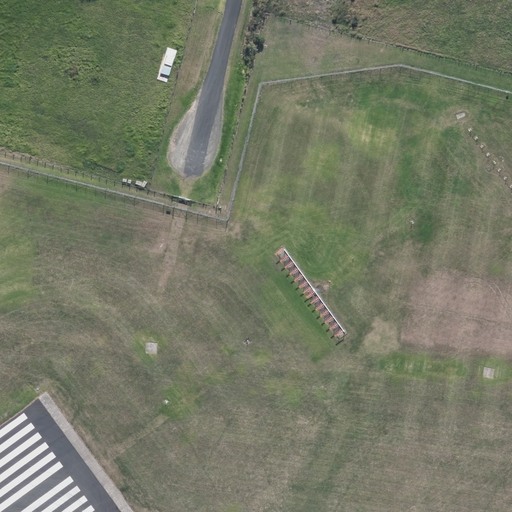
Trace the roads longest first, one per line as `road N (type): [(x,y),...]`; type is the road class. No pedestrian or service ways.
road 1 (residential): [(189,171),(234,0)]
road 2 (track): [(189,171),(158,298)]
